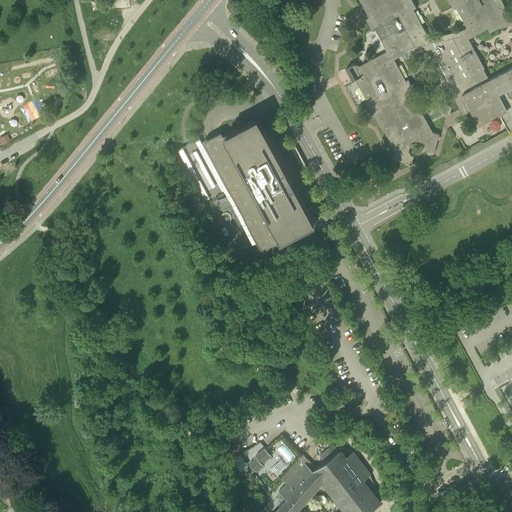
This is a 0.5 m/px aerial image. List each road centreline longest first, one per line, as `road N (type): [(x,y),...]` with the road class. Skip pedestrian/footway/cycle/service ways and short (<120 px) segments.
road 1 (unclassified): [(504,511),(290,116),(245,54),(199,12)]
road 2 (unclassified): [(0,243),(199,12)]
